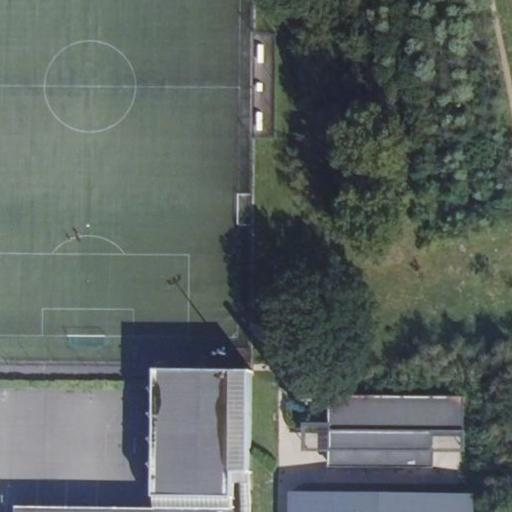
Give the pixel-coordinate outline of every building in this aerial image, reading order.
[(252,448),(253,372),(157,370),(155,498),(235,499),(235,474),(235,448),(252,448)] [(332,464),(435,466),(436,433),(474,434),(474,399),(333,396),(332,426),(332,445),(332,464)] [(308,445),(332,445),(332,426),(309,426),(308,445)] [(252,474),(252,448),(235,448),(235,474),(252,474)] [(317,497),(293,497),(293,511),(476,511),(477,500),(454,499),(454,495),(408,494),(407,499),(363,498),(363,494),(317,493),(317,497)] [(235,511),(235,499),(155,498),(155,510),(154,511),(235,511)]
